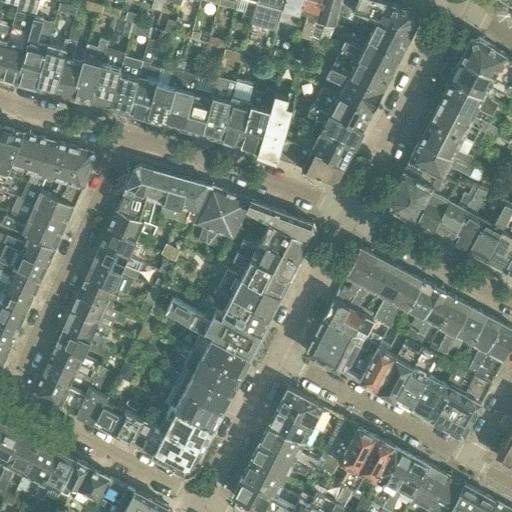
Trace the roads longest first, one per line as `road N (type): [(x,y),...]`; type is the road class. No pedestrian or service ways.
road 1 (residential): [(124,136),(7,400)]
road 2 (residential): [(348,213),(124,136)]
road 3 (residential): [(348,213),(458,5)]
road 4 (residential): [(7,400),(203,500)]
road 5 (residential): [(471,460),(276,359)]
road 6 (residential): [(348,213),(511,302)]
road 7 (residential): [(276,359),(348,213)]
road 8 (residential): [(203,500),(276,359)]
road 9 (residential): [(124,136),(0,102)]
